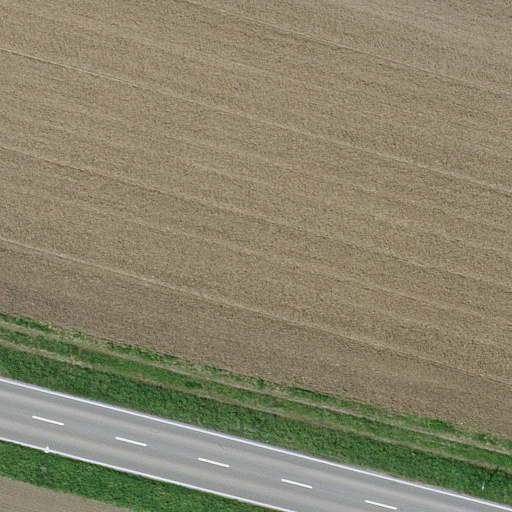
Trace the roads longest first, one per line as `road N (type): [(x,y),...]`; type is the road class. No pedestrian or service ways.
road 1 (track): [(511,475),(0,345)]
road 2 (secondary): [(0,410),(399,511)]
